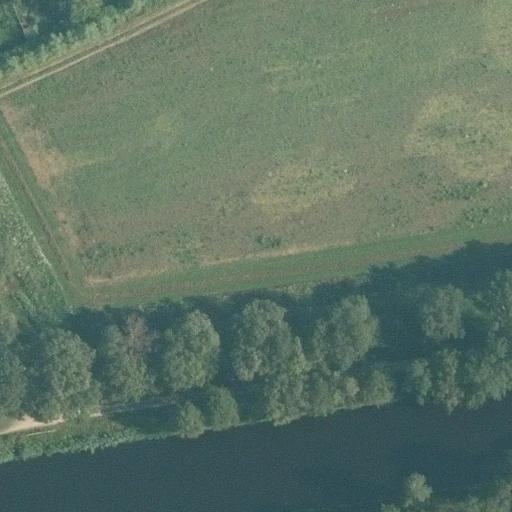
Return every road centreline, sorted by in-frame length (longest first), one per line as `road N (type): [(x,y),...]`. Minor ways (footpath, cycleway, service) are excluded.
road 1 (unclassified): [(43,421),(511,349)]
road 2 (track): [(0,89),(197,0)]
